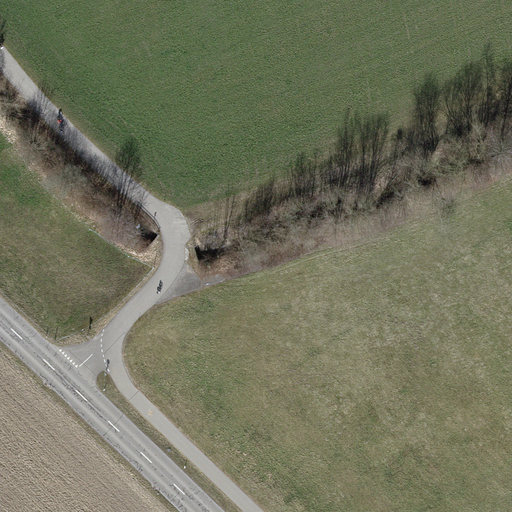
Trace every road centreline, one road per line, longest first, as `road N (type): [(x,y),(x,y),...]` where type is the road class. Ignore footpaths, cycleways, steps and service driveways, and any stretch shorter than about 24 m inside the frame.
road 1 (track): [(164,277),(197,282),(403,218),(511,168)]
road 2 (track): [(0,54),(52,116),(171,220),(175,255),(164,277)]
road 3 (tertiary): [(202,511),(0,318)]
